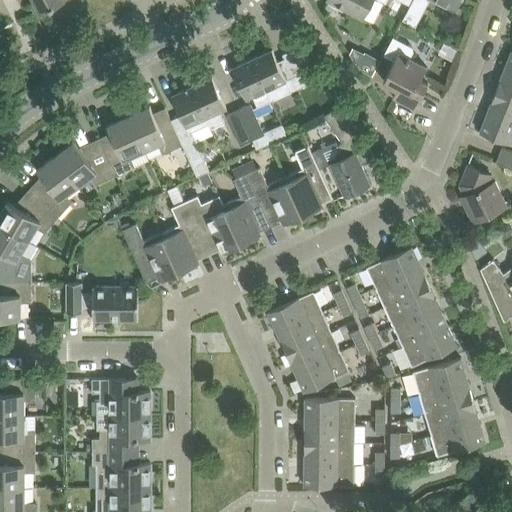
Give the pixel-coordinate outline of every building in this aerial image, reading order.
[(63,0),(34,0),(35,1),(30,3),(36,14),(63,0)] [(381,0),(386,2),(386,0),(401,0),(410,5),(412,0),(328,0),(362,18),(371,0),(381,0)] [(412,0),(410,5),(403,19),(416,26),(429,0),(438,0),(455,9),(459,0),(412,0)] [(384,54),(394,60),(384,80),(398,88),(393,97),(415,108),(428,83),(420,78),(427,66),(410,57),(414,50),(412,46),(393,36),(384,54)] [(271,99),(290,90),(286,80),(313,67),(298,46),(283,53),(285,57),(278,60),(272,49),(252,58),(271,99)] [(252,95),(256,105),(271,99),(252,58),(232,67),(246,98),(252,95)] [(496,91),(511,96),(511,73),(504,70),(496,91)] [(211,128),(225,122),(219,110),(226,107),(212,76),(192,85),(206,116),(209,123),(211,128)] [(178,134),(183,144),(197,175),(199,174),(208,170),(209,170),(192,131),(209,123),(206,116),(192,85),(172,94),(188,130),(178,134)] [(488,111),(511,120),(511,96),(496,91),(488,111)] [(256,148),(265,144),(261,135),(265,133),(251,102),(239,108),(252,139),(256,148)] [(361,163),(374,154),(339,104),(324,115),(343,141),(338,144),(336,155),(337,160),(330,163),(345,195),(370,183),(361,163)] [(163,153),(183,144),(178,134),(165,106),(164,107),(166,111),(155,116),(150,105),(129,114),(145,150),(159,144),(163,153)] [(240,144),(252,139),(239,108),(226,114),(240,144)] [(480,131),(511,144),(511,120),(488,111),(480,131)] [(107,124),(112,135),(101,141),(116,174),(135,165),(131,156),(145,150),(129,114),(107,124)] [(75,140),(56,154),(78,184),(91,175),(96,183),(116,174),(101,141),(82,150),(75,140)] [(295,150),(303,167),(285,175),(303,215),(323,206),(322,202),(333,197),(308,144),(295,150)] [(511,150),(502,147),(496,161),(511,167),(511,150)] [(37,168),(44,178),(31,192),(58,216),(72,201),(66,193),(78,184),(56,154),(37,168)] [(490,180),(492,175),(467,165),(460,184),(464,195),(462,197),(472,220),(491,212),(507,205),(496,181),(491,183),(490,180)] [(268,183),(260,166),(247,172),(271,225),(282,220),(284,224),(303,215),(285,175),(268,183)] [(208,170),(199,174),(204,185),(213,181),(208,170)] [(233,178),(241,195),(223,203),(242,243),(261,234),(260,231),(271,225),(247,172),(233,178)] [(18,206),(8,200),(0,213),(0,222),(28,240),(36,227),(45,231),(58,216),(31,192),(18,206)] [(223,203),(220,194),(202,203),(198,194),(185,200),(209,253),(220,248),(222,252),(242,243),(223,203)] [(179,223),(162,231),(180,271),(199,262),(198,259),(209,253),(185,200),(172,206),(179,223)] [(0,280),(32,280),(32,259),(21,253),(28,240),(0,222),(0,280)] [(158,277),(160,280),(180,271),(162,231),(144,240),(136,222),(123,228),(147,282),(158,277)] [(479,236),(469,242),(476,258),(487,250),(479,236)] [(367,266),(376,286),(421,265),(412,245),(367,266)] [(511,266),(504,273),(493,258),(481,268),(504,320),(507,319),(511,315),(511,266)] [(376,286),(385,306),(430,285),(421,265),(376,286)] [(32,301),(32,280),(0,280),(0,317),(21,317),(21,301),(32,301)] [(138,285),(118,285),(93,285),(93,293),(83,293),(83,281),(66,281),(66,312),(83,312),(83,306),(93,306),(93,319),(138,319),(138,285)] [(347,286),(352,297),(360,293),(355,282),(347,286)] [(385,306),(394,326),(439,305),(430,285),(385,306)] [(342,288),(334,291),(339,303),(347,299),(342,288)] [(268,310),(277,331),(323,310),(314,290),(268,310)] [(361,317),(369,313),(360,293),(352,297),(361,317)] [(344,314),(352,311),(347,299),(339,303),(344,314)] [(394,326),(403,346),(448,325),(439,305),(394,326)] [(323,310),(277,331),(286,351),(332,330),(323,310)] [(66,319),(54,319),(54,331),(66,331),(66,319)] [(365,325),(370,337),(378,333),(373,321),(365,325)] [(457,345),(448,325),(403,346),(412,366),(457,345)] [(351,331),(357,343),(365,339),(359,327),(351,331)] [(332,330),(286,351),(295,371),(341,350),(332,330)] [(375,348),(383,344),(378,333),(370,337),(375,348)] [(370,350),(365,339),(357,343),(362,354),(370,350)] [(304,391),(350,370),(341,350),(295,371),(304,391)] [(442,362),(413,371),(419,392),(467,378),(461,357),(442,362)] [(396,373),(391,361),(383,365),(388,376),(396,373)] [(0,414),(24,414),(24,399),(35,399),(35,378),(0,377),(0,414)] [(111,401),(111,414),(150,414),(150,390),(124,390),(124,378),(138,378),(138,377),(92,377),(92,391),(101,391),(101,401),(111,401)] [(467,378),(419,392),(426,413),(473,399),(467,378)] [(392,386),(392,398),(400,398),(400,386),(392,386)] [(326,397),(306,397),(305,419),(355,419),(355,397),(326,397)] [(391,411),(400,411),(400,398),(392,398),(391,411)] [(473,399),(426,413),(432,434),(479,420),(473,399)] [(385,407),(377,407),(376,420),(385,420),(385,407)] [(0,450),(36,450),(36,429),(24,430),(24,414),(0,414),(0,450)] [(101,437),(93,437),(93,450),(125,450),(125,438),(151,438),(150,414),(111,414),(111,427),(101,427),(101,437)] [(355,441),(355,420),(355,419),(305,419),(305,441),(355,441)] [(376,432),(385,432),(385,420),(376,420),(376,432)] [(486,441),(479,420),(432,434),(438,455),(486,441)] [(400,431),(391,431),(391,442),(400,442),(400,431)] [(391,456),(400,456),(400,455),(414,452),(410,440),(400,442),(391,442),(391,456)] [(363,463),(364,442),(355,442),(355,441),(305,441),(305,463),(355,463),(363,463)] [(0,486),(25,486),(25,471),(36,471),(36,450),(0,450),(0,486)] [(96,463),(97,474),(111,474),(111,486),(151,486),(151,462),(125,462),(125,450),(93,450),(93,463),(96,463)] [(385,451),(376,451),(376,463),(385,464),(385,451)] [(354,485),(355,463),(305,463),(305,485),(354,485)] [(385,476),(385,464),(376,463),(376,476),(385,476)] [(460,511),(502,511),(490,494),(489,495),(480,483),(453,503),(460,511)] [(25,501),(25,486),(0,486),(0,511),(35,511),(36,501),(25,501)] [(151,510),(151,486),(111,486),(111,498),(104,498),(101,501),(101,509),(93,509),(92,511),(124,511),(125,510),(151,510)]
